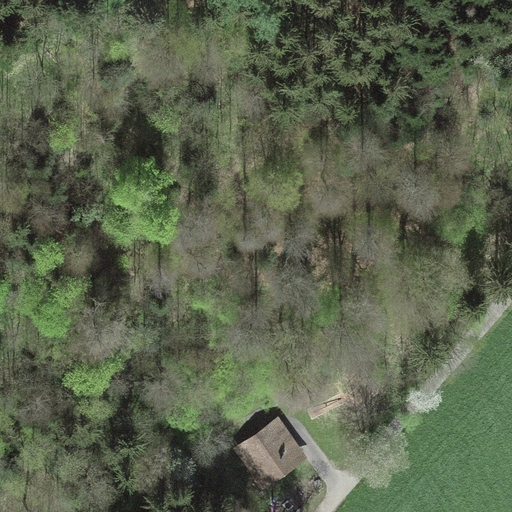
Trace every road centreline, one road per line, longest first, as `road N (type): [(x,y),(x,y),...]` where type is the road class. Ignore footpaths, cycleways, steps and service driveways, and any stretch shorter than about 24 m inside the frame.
road 1 (track): [(511,291),(321,511)]
road 2 (track): [(204,426),(141,477),(120,511)]
